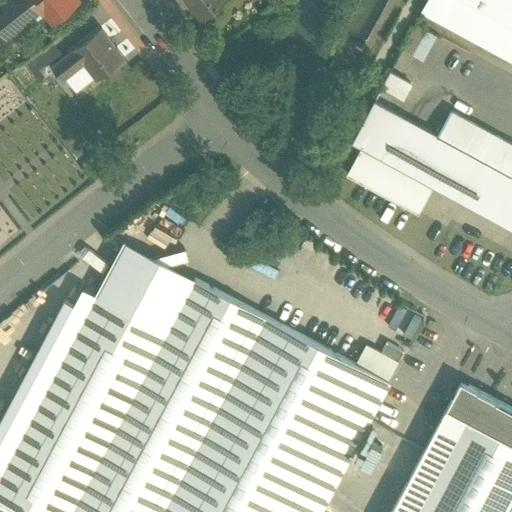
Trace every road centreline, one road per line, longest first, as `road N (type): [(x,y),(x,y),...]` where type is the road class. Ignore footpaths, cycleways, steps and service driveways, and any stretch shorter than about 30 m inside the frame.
road 1 (residential): [(225,112),(314,206),(396,266),(511,330)]
road 2 (residential): [(225,112),(0,276)]
road 3 (residential): [(136,0),(225,112)]
